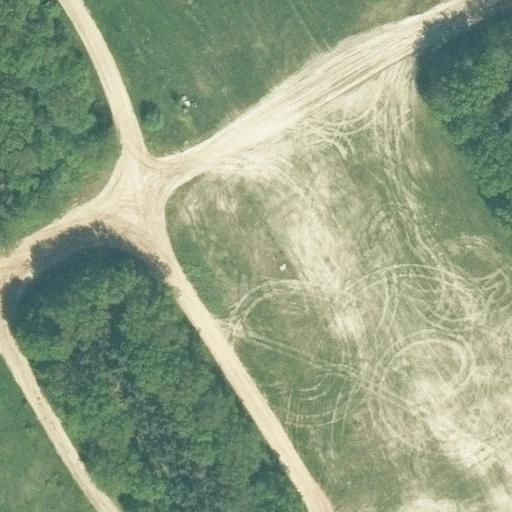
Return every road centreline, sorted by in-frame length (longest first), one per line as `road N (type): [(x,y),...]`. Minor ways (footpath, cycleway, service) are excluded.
road 1 (track): [(74,0),(111,74),(158,252),(318,511)]
road 2 (track): [(139,192),(475,0)]
road 3 (track): [(107,511),(0,330)]
road 4 (track): [(139,192),(52,239),(0,255)]
